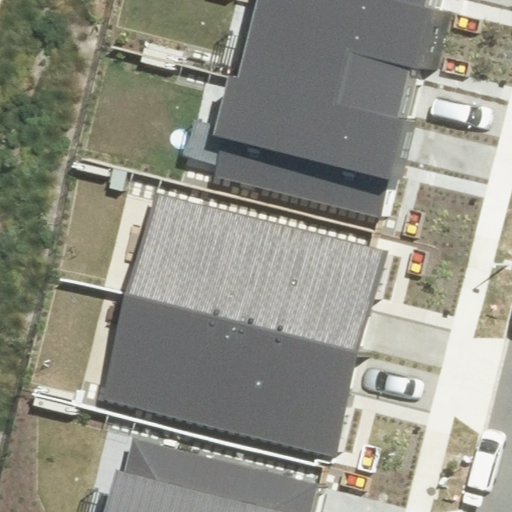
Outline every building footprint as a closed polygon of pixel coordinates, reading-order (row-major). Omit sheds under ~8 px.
[(257,0),(237,79),(417,120),(439,36),(297,0),(257,0)] [(297,0),(439,36),(446,10),(440,9),(441,0),(297,0)] [(212,179),(393,220),(417,120),(237,79),(226,76),(213,135),(222,137),(212,179)] [(127,294),(362,349),(386,248),(151,192),(127,294)] [(102,401),(337,456),(362,349),(127,294),(102,401)] [(321,511),(328,486),(133,436),(124,472),(116,470),(105,511),(321,511)]
